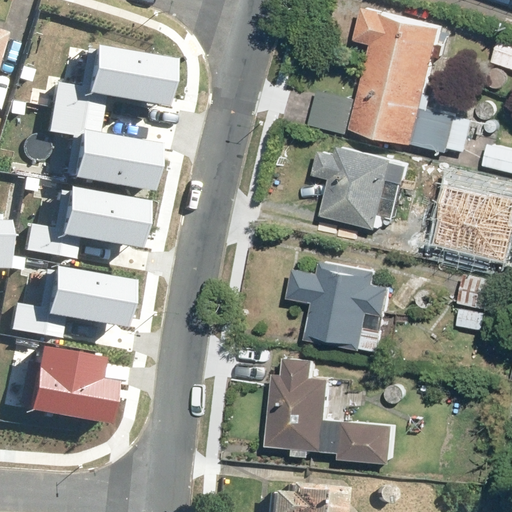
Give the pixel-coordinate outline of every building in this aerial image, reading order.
[(374,42),(354,127),(449,150),(450,145),(466,149),(467,147),(480,150),(488,120),(450,111),(456,88),(435,82),(430,104),(424,102),(443,26),(367,7),(359,38),(374,42)] [(494,59),(511,64),(511,33),(503,31),(494,59)] [(69,171),(144,185),(152,141),(101,132),(107,98),(158,107),(167,55),(92,42),(84,82),(58,77),(49,128),(75,133),(69,171)] [(320,88),(312,123),(349,131),(357,96),(320,88)] [(493,100),(489,99),(484,100),(481,104),(480,109),(481,114),(485,117),(490,118),(494,116),(498,113),(499,108),(497,103),(493,100)] [(332,175),(323,212),(378,224),(381,212),(395,215),(403,180),(405,180),(410,159),(340,143),(338,150),(321,146),(315,171),(332,175)] [(487,164),(511,169),(511,146),(492,143),(487,164)] [(466,184),(461,183),(457,185),(453,189),(452,193),(454,198),(458,201),(462,202),(467,201),(470,197),(472,192),(470,188),(466,184)] [(65,189),(56,235),(132,249),(141,202),(65,189)] [(438,208),(428,249),(469,259),(479,217),(438,208)] [(0,216),(0,267),(8,268),(8,216),(0,216)] [(116,331),(129,273),(40,254),(30,296),(17,293),(9,327),(60,338),(64,319),(116,331)] [(313,299),(306,336),(382,350),(393,284),(374,280),(376,268),(322,258),(320,270),(295,266),(290,295),(313,299)] [(467,272),(461,299),(505,309),(511,282),(467,272)] [(432,287),(427,286),(422,288),(419,291),(418,296),(419,301),(423,304),(428,305),(433,304),(436,300),(437,295),(435,290),(432,287)] [(462,306),(459,323),(485,327),(488,311),(462,306)] [(39,340),(25,404),(104,421),(114,376),(96,372),(100,354),(39,340)] [(275,371),(269,443),(324,447),(331,375),(314,373),(316,357),(287,354),(285,372),(275,371)] [(402,383),(397,382),(392,384),(389,387),(388,392),(390,397),(393,400),(398,401),(403,399),(406,396),(407,391),(406,386),(402,383)] [(346,417),(342,454),(394,459),(397,422),(346,417)] [(337,511),(339,486),(283,483),(283,490),(266,489),(264,511),(337,511)] [(391,484),(386,483),(382,484),(378,488),(377,493),(379,497),(383,501),(387,502),(392,500),(395,497),(396,492),(395,487),(391,484)]
